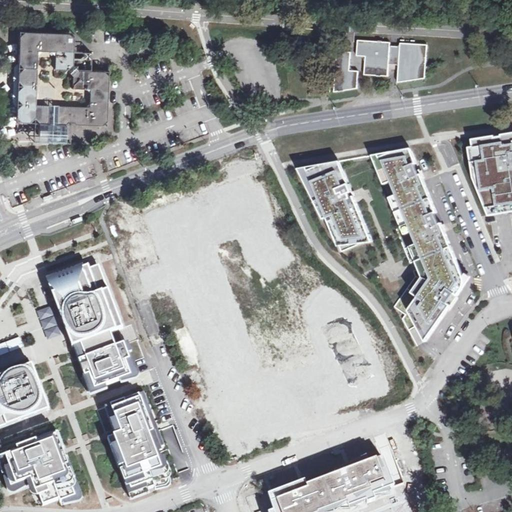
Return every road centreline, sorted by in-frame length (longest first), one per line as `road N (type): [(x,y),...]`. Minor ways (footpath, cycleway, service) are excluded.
road 1 (tertiary): [(6,231),(258,132),(511,94)]
road 2 (residential): [(215,484),(429,400)]
road 3 (unclassified): [(141,287),(215,484)]
road 4 (residential): [(429,400),(447,432),(457,491),(509,484)]
road 5 (unclassified): [(448,178),(505,309)]
road 6 (residential): [(429,400),(487,315),(505,309)]
